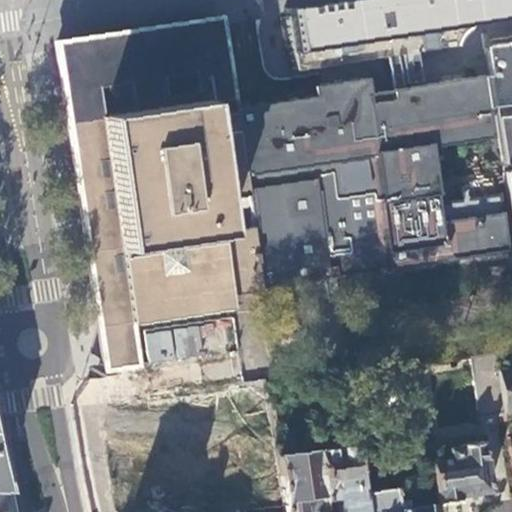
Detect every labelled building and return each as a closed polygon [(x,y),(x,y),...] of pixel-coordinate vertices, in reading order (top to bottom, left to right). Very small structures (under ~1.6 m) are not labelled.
[(511,0),(329,0),(283,7),(285,15),(293,70),(382,55),(385,79),(372,81),(359,83),(362,106),(401,100),(400,89),(403,89),(397,53),(454,44),(455,41),(457,38),(459,34),(465,29),(468,26),(473,25),(478,23),(511,17),(511,0)] [(227,291),(259,287),(232,111),(218,16),(55,40),(90,275),(104,367),(137,362),(131,322),(230,307),(227,291)] [(511,46),(485,51),(511,224),(511,46)] [(487,133),(482,105),(478,77),(403,89),(400,89),(401,100),(362,106),(359,83),(358,81),(350,82),(310,88),(312,99),(232,111),(259,287),(504,250),(496,193),(433,202),(424,142),(487,133)] [(494,369),(492,352),(465,356),(475,416),(501,412),(494,369)] [(511,410),(511,366),(494,369),(501,412),(511,410)] [(447,457),(428,459),(435,502),(457,498),(456,494),(488,489),(480,441),(455,445),(455,447),(446,449),(447,457)] [(360,511),(357,492),(350,446),(318,450),(324,484),(329,484),(331,494),(337,492),(339,511),(360,511)] [(324,484),(318,450),(278,456),(282,480),(288,511),(316,511),(328,510),(326,495),(331,494),(329,484),(324,484)] [(375,511),(393,509),(390,487),(357,492),(360,511),(375,511)]
